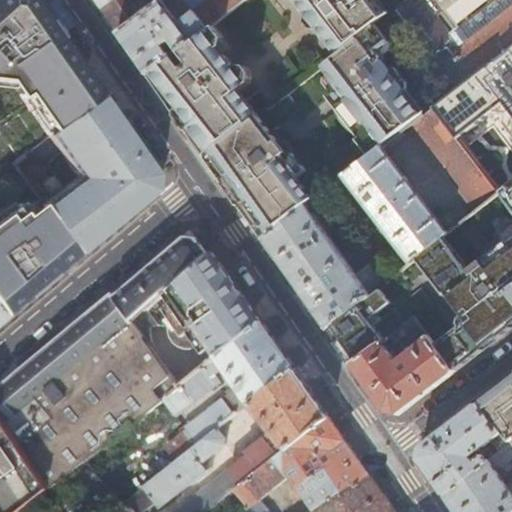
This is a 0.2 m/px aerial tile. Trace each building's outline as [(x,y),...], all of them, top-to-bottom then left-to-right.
[(0,0),(0,80),(10,81),(51,136),(104,96),(36,0),(0,0)] [(97,0),(121,34),(164,0),(145,0),(142,2),(140,0),(97,0)] [(164,0),(121,34),(150,75),(214,25),(246,0),(164,0)] [(296,0),(305,11),(304,20),(310,27),(318,28),(338,55),(378,24),(387,17),(373,0),(296,0)] [(373,0),(387,17),(391,14),(379,0),(373,0)] [(511,0),(503,0),(455,38),(437,16),(429,22),(420,10),(424,7),(418,0),(407,0),(398,8),(458,89),(503,53),(511,46),(511,0)] [(378,24),(338,55),(324,66),(337,82),(338,81),(342,85),(329,95),(339,108),(341,107),(358,128),(356,129),(362,136),(359,138),(372,155),(384,145),(411,124),(426,113),(409,91),(410,83),(398,67),(393,71),(385,60),(388,58),(382,51),(392,42),(378,24)] [(214,25),(150,75),(208,157),(255,120),(236,95),(241,92),(250,84),(252,74),(244,65),(235,64),(228,69),(220,58),(215,51),(221,47),(223,37),(214,25)] [(232,49),(223,37),(221,47),(215,51),(220,58),(232,49)] [(458,89),(435,106),(462,139),(494,115),(511,138),(511,46),(503,53),(458,89)] [(389,60),(388,58),(385,60),(393,71),(398,67),(391,59),(389,60)] [(236,95),(255,120),(259,117),(241,92),(236,95)] [(104,96),(51,136),(81,175),(43,203),(80,255),(156,190),(157,172),(104,96)] [(462,139),(435,106),(426,113),(411,124),(479,211),(503,192),(498,186),(462,139)] [(255,120),(208,157),(210,160),(214,157),(231,181),(227,184),(265,238),(309,204),(316,198),(299,177),(309,169),(295,152),(289,152),(260,116),(259,117),(255,120)] [(384,145),(372,155),(346,175),(413,261),(421,255),(448,234),(451,232),(384,145)] [(18,203),(0,216),(0,307),(7,316),(80,255),(43,203),(26,215),(18,203)] [(309,204),(265,238),(328,327),(370,294),(309,204)] [(419,314),(416,317),(420,322),(423,326),(457,370),(511,327),(511,220),(499,229),(503,234),(490,244),(494,250),(473,266),(448,234),(421,255),(448,290),(449,289),(467,312),(463,315),(462,321),(465,323),(440,342),(419,314)] [(198,242),(185,241),(115,297),(136,322),(213,259),(198,242)] [(216,257),(150,314),(161,326),(168,338),(173,342),(179,348),(187,349),(195,348),(200,347),(207,343),(217,357),(263,322),(216,257)] [(364,268),(378,288),(380,286),(392,277),(377,258),(364,268)] [(370,294),(328,327),(354,364),(385,340),(392,335),(416,317),(419,314),(417,312),(407,320),(396,306),(382,315),(378,310),(392,301),(380,286),(378,288),(370,294)] [(110,293),(0,386),(0,416),(19,443),(51,489),(164,399),(181,385),(133,323),(113,296),(110,293)] [(416,317),(392,335),(397,342),(420,322),(416,317)] [(297,369),(263,322),(217,357),(181,385),(164,399),(177,415),(223,381),(218,373),(226,368),(252,404),(297,369)] [(385,340),(354,364),(388,412),(401,414),(457,370),(423,326),(418,330),(426,340),(399,361),(392,351),(385,340)] [(392,335),(385,340),(392,351),(399,345),(397,342),(392,335)] [(208,511),(237,490),(330,416),(297,369),(252,404),(273,430),(247,451),(249,453),(175,511),(208,511)] [(511,378),(480,402),(511,444),(511,443),(511,378)] [(167,445),(178,460),(218,427),(236,413),(224,398),(186,426),(188,429),(167,445)] [(511,444),(480,402),(423,447),(421,457),(446,495),(489,461),(484,455),(476,461),(473,457),(495,440),(498,446),(502,451),(511,444)] [(330,416),(237,490),(249,506),(246,509),(248,511),(271,511),(272,510),(261,500),(291,476),(298,487),(293,490),(296,494),(301,491),(314,509),(321,504),(338,492),(371,474),(330,416)] [(0,418),(0,511),(21,511),(49,490),(0,418)] [(178,460),(114,511),(142,511),(151,505),(158,511),(210,469),(209,468),(203,461),(208,457),(225,445),(226,437),(218,427),(178,460)] [(511,511),(511,443),(511,444),(502,451),(499,453),(489,461),(446,495),(457,511),(511,511)] [(203,461),(209,468),(213,463),(208,457),(203,461)] [(396,511),(371,474),(338,492),(321,504),(326,511),(396,511)]
